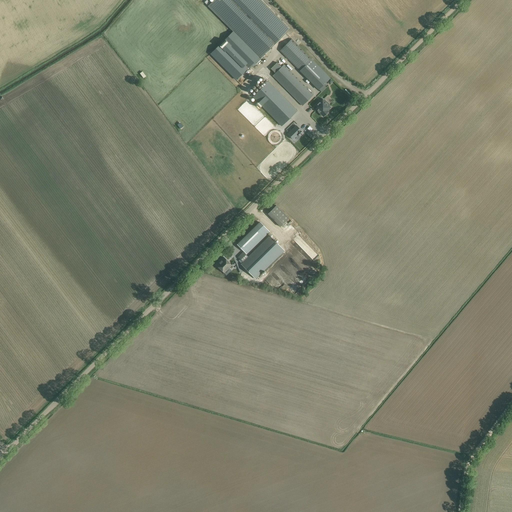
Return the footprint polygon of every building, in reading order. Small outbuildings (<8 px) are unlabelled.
[(210,54),(236,80),(288,28),(260,0),(214,0),(208,6),(233,31),(210,54)] [(280,50),(319,89),(330,78),(291,39),(280,50)] [(273,76),(302,106),(313,95),(284,65),(273,76)] [(253,97),(282,126),(297,111),(268,82),(253,97)] [(331,107),(322,99),(315,106),(317,107),(315,109),(323,117),(328,111),(328,110),(331,107)] [(296,126),(288,134),(293,139),(298,134),(300,137),(304,133),(296,126)] [(289,218),(276,206),(268,214),(280,227),(289,218)] [(269,232),(260,222),(237,244),(246,254),(269,232)] [(269,236),(243,262),(241,264),(255,279),(284,251),(269,236)] [(232,265),(227,261),(224,257),(221,260),(221,261),(220,262),(219,262),(216,265),(220,269),(224,273),(232,265)]
